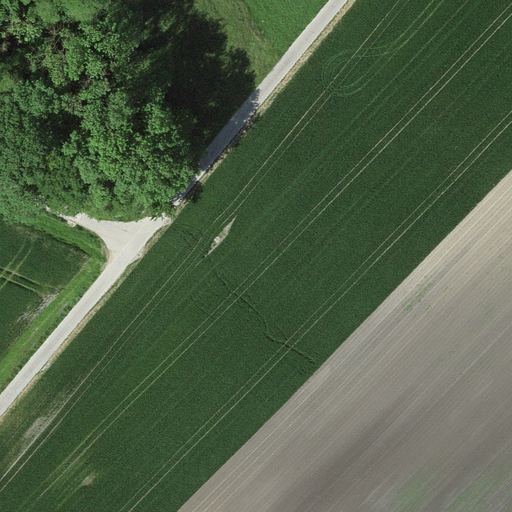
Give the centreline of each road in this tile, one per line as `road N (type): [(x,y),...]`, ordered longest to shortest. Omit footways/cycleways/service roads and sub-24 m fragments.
road 1 (track): [(339,0),(0,409)]
road 2 (track): [(138,244),(0,184)]
